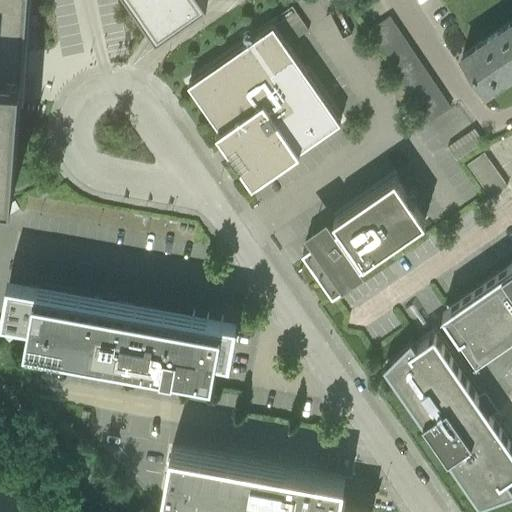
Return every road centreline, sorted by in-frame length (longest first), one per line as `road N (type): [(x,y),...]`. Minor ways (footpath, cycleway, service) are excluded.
road 1 (residential): [(422,511),(202,194)]
road 2 (residential): [(202,194),(132,98),(103,91),(75,115),(71,138),(78,162),(96,176)]
road 3 (residential): [(511,114),(481,119),(399,0)]
